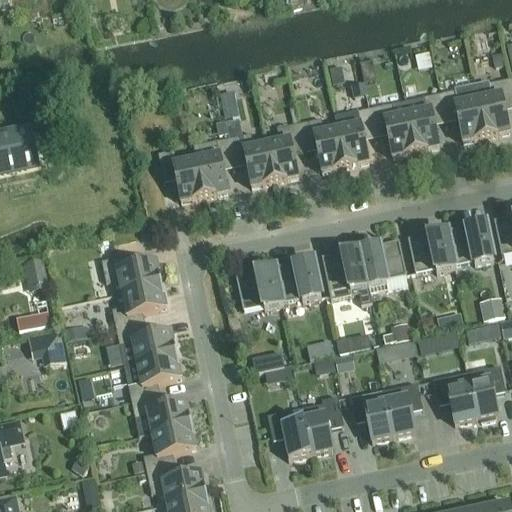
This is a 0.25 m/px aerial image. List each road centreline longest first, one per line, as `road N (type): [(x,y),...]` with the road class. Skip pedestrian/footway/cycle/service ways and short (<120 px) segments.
road 1 (residential): [(244,509),(192,262),(511,190)]
road 2 (residential): [(244,509),(511,451)]
